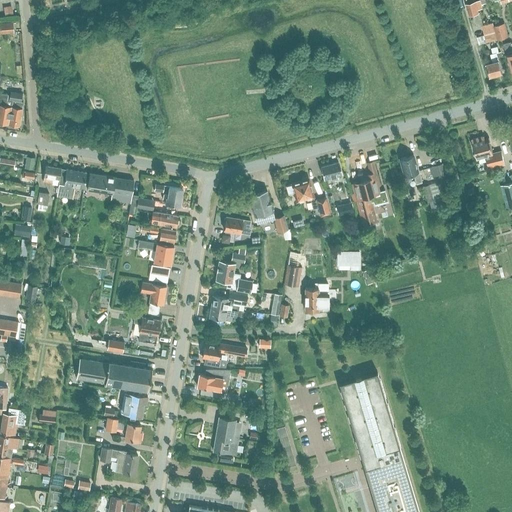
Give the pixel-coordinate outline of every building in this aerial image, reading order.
[(3,9),(12,8),(12,0),(2,1),(3,9)] [(479,0),(476,0),(465,3),(468,15),(478,12),(477,8),(482,7),(481,4),(479,0)] [(0,23),(0,32),(13,32),(13,22),(0,23)] [(504,22),(494,25),(498,39),(508,36),(504,22)] [(494,31),(484,34),(486,41),(496,39),(494,31)] [(493,53),(490,53),(492,62),(487,63),(490,76),(502,72),(497,52),(499,52),(498,46),(491,48),(493,53)] [(0,121),(19,124),(23,101),(21,100),(22,93),(11,91),(10,94),(8,93),(0,92),(0,121)] [(487,160),(489,159),(491,167),(505,163),(502,153),(494,155),(490,140),(486,141),(484,135),(472,139),(477,158),(486,156),(487,160)] [(422,181),(417,165),(416,166),(413,154),(399,158),(405,176),(413,173),(416,183),(422,181)] [(0,163),(14,166),(15,160),(0,157),(0,163)] [(342,174),(339,161),(322,166),(326,179),(332,177),(333,180),(338,178),(338,175),(342,174)] [(368,179),(352,183),(355,192),(352,193),(353,200),(357,199),(360,212),(363,224),(376,220),(371,202),(374,201),(374,203),(387,200),(387,201),(388,201),(385,189),(384,189),(384,190),(379,191),(377,186),(380,185),(373,161),(368,162),(370,173),(367,174),(368,179)] [(442,161),(430,165),(433,174),(437,173),(438,176),(445,174),(442,161)] [(60,178),(61,167),(46,165),(43,180),(53,182),(53,177),(60,178)] [(87,172),(61,167),(60,178),(57,192),(73,195),(75,186),(84,187),(87,172)] [(89,172),(87,188),(112,192),(112,195),(130,199),(131,195),(134,179),(89,172)] [(313,208),(318,207),(321,215),(329,212),(325,197),(314,200),(307,177),(301,178),(302,180),(292,183),(292,184),(286,186),(288,193),(295,192),(297,200),(310,197),(313,208)] [(511,181),(501,184),(507,208),(511,206),(511,181)] [(429,184),(423,186),(427,202),(429,201),(433,200),(429,184)] [(166,198),(165,203),(180,206),(183,188),(169,185),(168,194),(163,193),(163,198),(166,198)] [(270,222),(275,221),(277,232),(283,230),(288,229),(284,215),(275,217),(267,190),(249,195),(257,223),(269,219),(270,222)] [(47,205),(49,192),(39,191),(37,203),(38,203),(47,205)] [(132,193),(129,213),(135,214),(138,194),(132,193)] [(153,209),(154,200),(138,197),(137,206),(153,209)] [(352,203),(340,206),(342,214),(354,211),(352,203)] [(30,219),(32,207),(25,206),(23,218),(30,219)] [(456,206),(447,209),(448,211),(452,210),(454,217),(458,216),(456,206)] [(153,211),(151,222),(176,226),(178,215),(153,211)] [(224,218),(224,221),(225,223),(224,229),(226,230),(235,231),(240,232),(249,233),(250,228),(249,227),(250,220),(243,218),(226,215),(226,216),(224,218)] [(128,224),(126,236),(134,237),(135,225),(128,224)] [(176,230),(142,224),(141,229),(160,232),(159,239),(174,242),(176,230)] [(23,225),(21,235),(29,236),(31,226),(23,225)] [(288,229),(283,230),(285,238),(291,238),(290,228),(288,229)] [(158,242),(139,239),(137,246),(155,249),(151,278),(167,281),(170,263),(174,245),(158,242)] [(233,252),(231,260),(244,262),(245,254),(246,247),(239,247),(239,253),(233,252)] [(360,252),(338,252),(337,264),(350,264),(350,269),(359,269),(359,264),(360,264),(360,252)] [(218,260),(215,279),(227,281),(226,286),(236,288),(236,289),(250,291),(256,292),(257,283),(252,282),(252,280),(239,277),(240,273),(233,272),(235,263),(218,260)] [(284,284),(299,286),(302,267),(287,264),(284,284)] [(365,281),(374,278),(371,268),(362,270),(365,281)] [(0,293),(6,295),(8,281),(2,280),(0,289),(0,293)] [(12,296),(15,282),(8,281),(6,295),(12,296)] [(149,301),(147,312),(158,314),(160,303),(163,303),(166,285),(142,281),(141,288),(151,290),(149,301)] [(21,283),(15,282),(12,296),(19,297),(21,283)] [(318,287),(305,287),(305,309),(318,309),(318,308),(328,308),(328,300),(328,289),(328,282),(318,282),(318,287)] [(28,284),(26,298),(35,299),(37,285),(28,284)] [(212,294),(211,305),(238,309),(239,303),(245,304),(247,294),(229,291),(228,297),(212,294)] [(273,293),(271,312),(278,313),(281,294),(273,293)] [(282,302),(280,315),(287,316),(289,303),(282,302)] [(238,310),(238,309),(211,305),(209,316),(224,319),(225,314),(230,315),(230,313),(236,314),(236,310),(238,310)] [(139,330),(140,331),(138,339),(156,342),(157,334),(158,334),(160,319),(142,316),(135,315),(134,321),(141,322),(139,330)] [(9,335),(12,320),(6,319),(3,334),(9,335)] [(16,336),(18,321),(12,320),(9,335),(16,336)] [(123,351),(124,341),(109,338),(107,348),(123,351)] [(260,339),(260,347),(270,347),(270,339),(260,339)] [(202,349),(201,352),(202,354),(202,355),(205,356),(204,363),(219,366),(220,358),(218,358),(220,350),(245,355),(247,347),(219,342),(219,345),(204,342),(203,348),(202,349)] [(64,356),(63,376),(73,377),(74,357),(64,356)] [(108,362),(79,357),(76,377),(105,381),(104,383),(106,383),(111,384),(111,385),(112,385),(112,384),(118,385),(118,386),(119,386),(120,385),(126,386),(126,387),(127,387),(127,386),(133,387),(133,388),(134,388),(140,389),(141,390),(141,389),(147,390),(148,390),(149,388),(148,388),(149,385),(150,383),(149,383),(151,375),(151,373),(152,369),(152,368),(150,367),(150,368),(145,367),(145,366),(144,366),(138,365),(137,364),(137,365),(131,364),(131,363),(130,363),(130,364),(123,363),(124,362),(122,362),(122,363),(116,362),(116,361),(115,361),(115,362),(110,361),(108,360),(108,362)] [(199,373),(197,385),(221,389),(224,368),(205,368),(204,374),(199,373)] [(377,371),(360,376),(361,377),(356,378),(355,377),(339,382),(377,511),(419,511),(400,448),(377,371)] [(124,392),(121,412),(128,413),(141,415),(144,402),(146,402),(147,395),(124,392)] [(2,419),(0,431),(0,432),(15,435),(17,423),(25,424),(27,410),(9,407),(8,413),(3,412),(2,419)] [(113,415),(114,408),(105,407),(104,414),(113,415)] [(39,413),(39,420),(55,422),(55,415),(56,410),(43,409),(42,413),(39,413)] [(213,450),(236,454),(238,441),(232,440),(235,418),(219,416),(213,450)] [(105,429),(116,430),(116,427),(126,429),(125,437),(140,440),(141,431),(139,430),(140,424),(117,420),(117,418),(107,417),(105,429)] [(288,466),(296,464),(285,426),(277,428),(288,466)] [(15,437),(2,435),(0,434),(0,445),(13,447),(16,448),(18,448),(19,438),(15,437)] [(46,452),(53,454),(54,443),(47,442),(46,452)] [(16,448),(13,447),(0,445),(0,455),(11,457),(12,450),(16,451),(16,448)] [(115,470),(123,472),(135,474),(138,454),(127,453),(127,451),(102,446),(100,458),(110,460),(111,455),(118,456),(115,470)] [(24,459),(11,457),(0,455),(0,475),(8,477),(10,462),(23,464),(24,459)] [(49,466),(39,465),(38,472),(48,474),(49,466)] [(338,477),(343,477),(343,484),(356,484),(355,471),(338,471),(338,477)] [(0,484),(7,486),(8,477),(0,475),(0,484)] [(90,482),(80,480),(78,487),(89,489),(90,482)] [(103,511),(105,493),(96,492),(94,510),(103,511)] [(111,496),(108,511),(119,511),(121,503),(122,497),(111,496)] [(126,504),(124,511),(138,511),(141,500),(127,498),(126,504)] [(8,511),(10,501),(4,500),(0,499),(0,511),(5,511),(6,511),(5,511),(8,511)]
